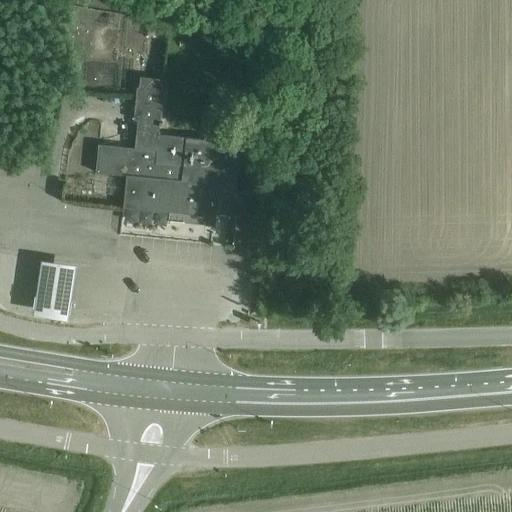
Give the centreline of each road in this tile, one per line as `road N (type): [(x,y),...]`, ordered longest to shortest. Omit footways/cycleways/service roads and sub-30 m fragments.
road 1 (unclassified): [(147,454),(361,451),(511,435)]
road 2 (primary): [(166,390),(348,397),(511,387)]
road 3 (unclassified): [(175,336),(511,335)]
road 4 (unclassified): [(0,325),(51,335),(175,336)]
road 5 (primary): [(166,390),(0,349)]
road 6 (primary): [(0,381),(72,392),(166,390)]
road 7 (unclassified): [(0,429),(147,454)]
